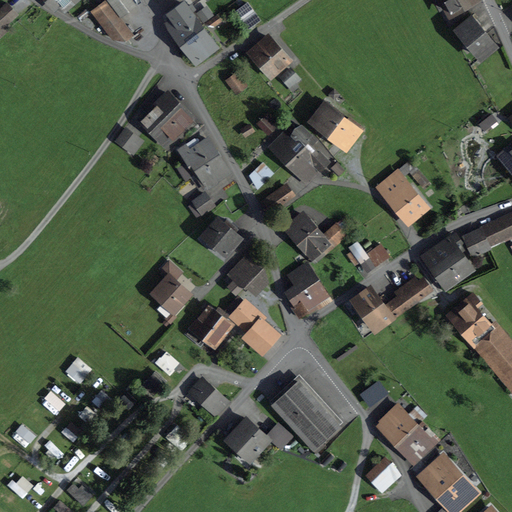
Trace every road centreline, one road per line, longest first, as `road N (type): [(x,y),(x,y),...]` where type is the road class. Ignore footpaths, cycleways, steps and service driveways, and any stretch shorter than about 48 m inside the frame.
road 1 (residential): [(136,511),(296,335)]
road 2 (residential): [(263,219),(317,181),(356,184),(387,204),(417,248)]
road 3 (residential): [(263,219),(186,77)]
road 4 (residential): [(417,248),(296,335)]
road 5 (residential): [(303,0),(186,77)]
road 6 (residential): [(296,335),(263,219)]
